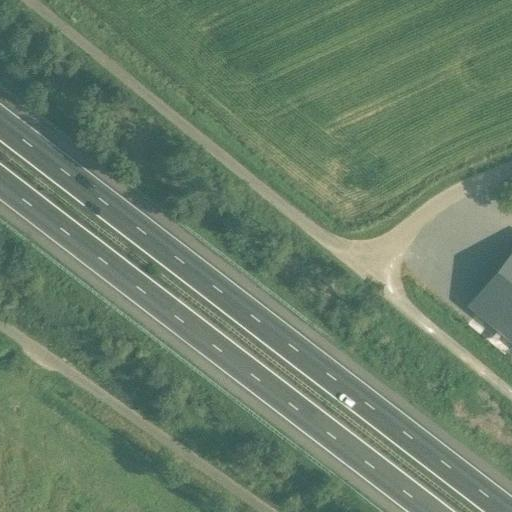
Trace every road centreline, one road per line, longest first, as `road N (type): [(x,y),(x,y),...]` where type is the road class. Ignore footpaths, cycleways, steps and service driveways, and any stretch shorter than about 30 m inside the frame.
road 1 (motorway): [(506,511),(0,122)]
road 2 (motorway): [(0,183),(427,511)]
road 3 (unclassified): [(362,271),(26,0)]
road 4 (unclassified): [(267,511),(0,324)]
road 5 (unclassified): [(511,395),(362,271)]
road 6 (unclassified): [(362,271),(434,204),(511,169)]
